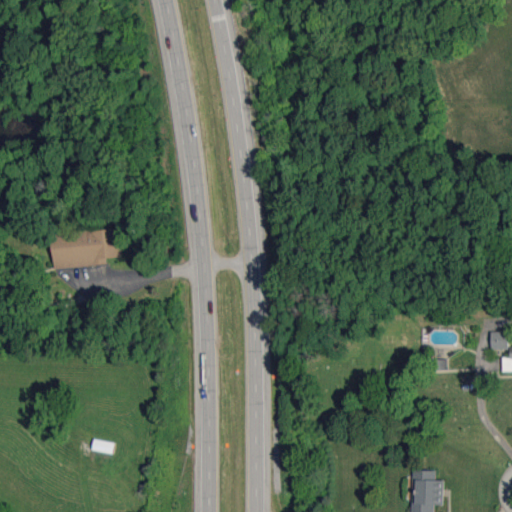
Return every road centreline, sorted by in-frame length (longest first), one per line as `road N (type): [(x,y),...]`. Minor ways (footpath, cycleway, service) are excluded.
road 1 (primary): [(259,511),(255,258),(234,78),(215,0)]
road 2 (primary): [(168,0),(203,229),(209,511)]
